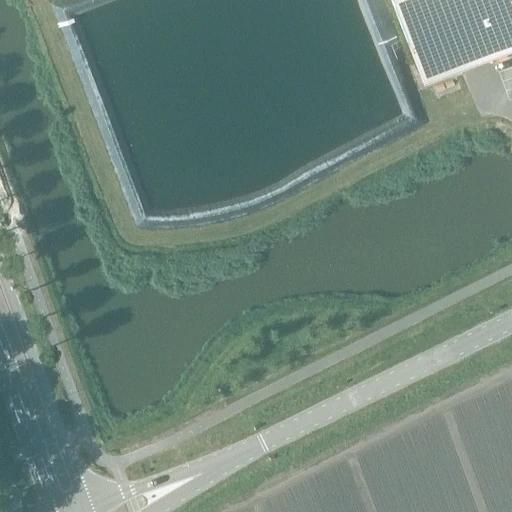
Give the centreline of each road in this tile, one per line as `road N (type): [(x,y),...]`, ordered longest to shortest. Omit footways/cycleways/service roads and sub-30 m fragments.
road 1 (unclassified): [(128,511),(511,321)]
road 2 (tertiary): [(78,511),(0,299)]
